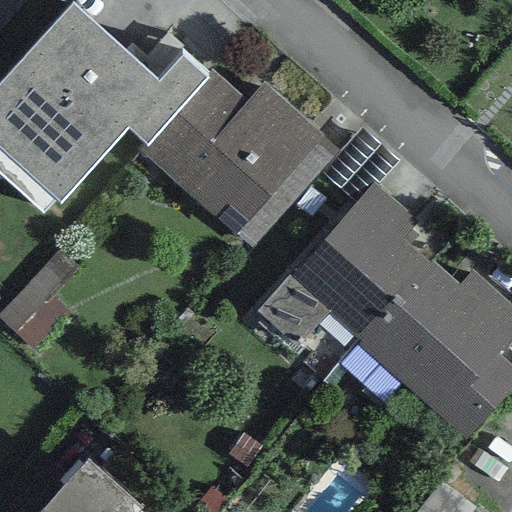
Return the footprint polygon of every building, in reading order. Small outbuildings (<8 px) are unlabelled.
[(147,134),(208,66),(182,43),(159,69),(81,0),(62,0),(0,68),(0,162),(44,202),(57,188),(61,192),(128,118),(147,134)] [(248,95),(211,62),(208,66),(147,134),(137,145),(233,231),(323,130),(264,77),(248,95)] [(415,217),(372,179),(256,307),(297,344),(327,310),(466,433),(511,381),(511,359),(499,347),(511,332),(511,300),(473,266),(460,280),(431,255),(429,257),(402,232),(415,217)] [(43,274),(9,327),(45,350),(79,296),(43,274)] [(141,493),(85,443),(29,506),(34,511),(153,511),(137,496),(141,493)] [(440,484),(422,511),(467,511),(473,503),(440,484)]
